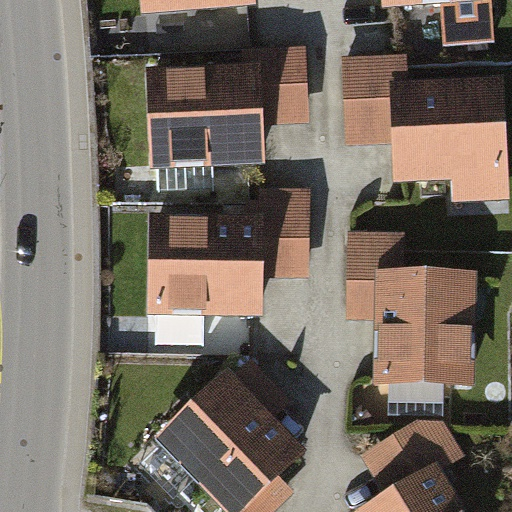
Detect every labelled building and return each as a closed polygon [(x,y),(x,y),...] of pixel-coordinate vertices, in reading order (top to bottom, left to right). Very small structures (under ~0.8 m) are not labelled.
[(242,75),(153,76),(154,171),(267,170),(267,123),(305,122),(305,53),(242,54),(242,75)] [(414,57),(357,59),(361,142),(402,140),(403,180),(453,178),(455,203),(510,200),(504,81),(415,85),(414,57)] [(238,218),(156,217),(154,319),(259,321),(260,276),(306,277),(308,205),(238,204),(238,218)] [(411,232),(352,232),(352,318),(387,318),(387,397),(478,397),(478,279),(411,278),(411,232)] [(229,511),(235,511),(300,450),(268,416),(285,400),(245,358),(160,439),(229,511)] [(389,496),(361,511),(467,511),(446,474),(467,462),(439,413),(365,455),(389,496)]
